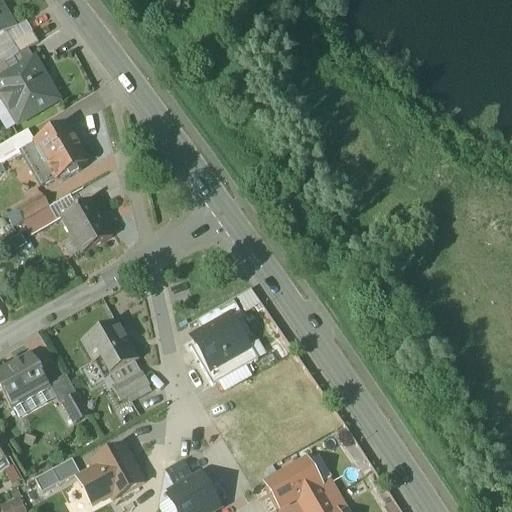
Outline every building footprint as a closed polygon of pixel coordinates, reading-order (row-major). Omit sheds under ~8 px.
[(0,41),(16,32),(0,5),(0,41)] [(32,34),(9,48),(16,60),(39,47),(32,34)] [(11,77),(0,84),(0,98),(18,129),(59,104),(35,63),(11,77)] [(5,67),(0,70),(0,84),(11,77),(5,67)] [(80,152),(66,128),(35,146),(47,166),(37,172),(46,188),(56,182),(57,184),(88,166),(87,163),(81,151),(80,152)] [(18,140),(0,150),(0,164),(2,168),(26,154),(18,140)] [(42,199),(18,213),(25,225),(25,224),(49,211),(42,199)] [(92,205),(62,221),(83,258),(112,241),(92,205)] [(49,211),(25,224),(33,238),(57,224),(49,211)] [(232,318),(190,342),(202,364),(244,340),(232,318)] [(116,326),(82,345),(95,367),(101,363),(110,380),(138,364),(116,326)] [(244,340),(202,364),(215,386),(257,362),(244,340)] [(32,359),(0,376),(0,396),(2,395),(11,411),(49,390),(32,359)] [(142,375),(113,392),(120,405),(149,388),(142,375)] [(89,420),(77,398),(63,406),(75,428),(89,420)] [(131,465),(123,450),(93,467),(113,504),(144,486),(132,464),(131,465)] [(72,463),(53,474),(61,488),(80,478),(72,463)] [(321,488),(320,487),(307,463),(266,487),(280,511),(300,500),(321,488)] [(169,497),(192,484),(182,466),(165,474),(159,509),(169,503),(168,502),(171,500),(169,497)] [(46,504),(62,493),(49,473),(33,483),(46,504)] [(168,502),(169,503),(174,511),(218,511),(220,511),(201,479),(192,484),(169,497),(171,500),(168,502)] [(321,488),(300,500),(307,511),(341,511),(325,485),(321,488)]
